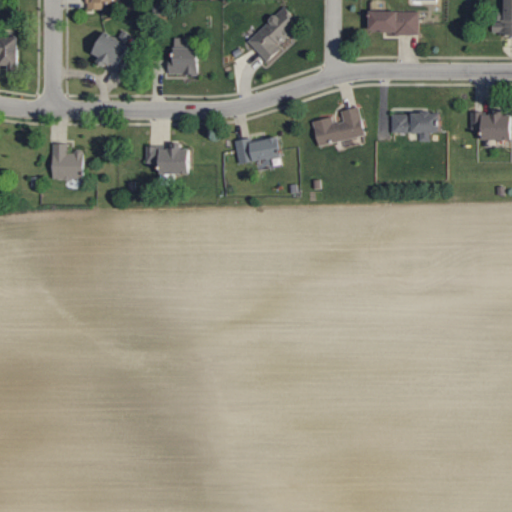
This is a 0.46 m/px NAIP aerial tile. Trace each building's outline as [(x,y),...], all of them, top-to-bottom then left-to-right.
[(86,0),(87,8),(105,9),(105,1),(115,1),(114,0),(86,0)] [(511,0),(504,0),(504,20),(493,20),(493,33),(511,33),(511,0)] [(302,24),(285,5),(248,40),(268,61),(282,48),(279,45),(302,24)] [(420,32),(420,9),(370,11),(370,33),(420,32)] [(92,55),(117,69),(131,45),(105,31),(92,55)] [(199,73),(199,47),(175,46),(175,62),(170,62),(170,73),(199,73)] [(319,146),(366,134),(360,106),(342,110),(344,119),(335,122),(333,116),(314,120),(319,146)] [(511,138),(511,113),(504,113),(504,110),(472,110),(472,126),(482,126),(482,139),(511,138)] [(441,113),(392,111),(392,131),(441,133),(441,113)] [(240,163),(283,155),(279,133),(236,141),(240,163)] [(53,177),(84,178),(85,150),(69,150),(69,143),(54,142),(53,177)] [(191,148),(182,148),(182,145),(147,144),(147,163),(161,163),(161,173),(190,174),(191,148)]
